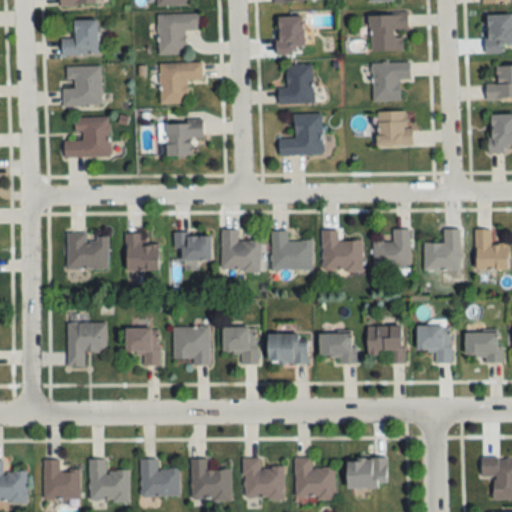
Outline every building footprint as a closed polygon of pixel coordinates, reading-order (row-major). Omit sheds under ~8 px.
[(157,15),(158,55),(184,54),(184,31),(200,31),(199,14),(157,15)] [(402,51),(401,31),(408,31),(407,14),(369,16),(370,52),(402,51)] [(511,52),(511,16),(486,16),(486,52),(511,52)] [(304,48),(304,17),(277,18),(277,55),(297,55),(297,48),(304,48)] [(99,21),(73,21),(73,39),(61,39),(61,55),(99,55),(99,21)] [(160,104),(187,104),(187,80),(202,80),(202,63),(159,64),(160,104)] [(400,80),(410,79),(410,63),(372,63),(372,101),(400,101),(400,80)] [(286,88),(278,88),(278,104),(313,103),(313,65),(286,65),(286,88)] [(101,106),(101,66),(65,67),(65,83),(71,83),(71,89),(62,89),(63,106),(101,106)] [(511,66),(496,66),(496,84),(486,84),(486,100),(511,100),(511,66)] [(377,112),(377,147),(412,147),(412,127),(407,127),(407,112),(377,112)] [(321,114),(294,114),(294,139),(278,139),(278,156),(322,155),(321,114)] [(511,115),(489,115),(489,152),(511,152),(511,115)] [(64,158),(109,157),(108,117),(73,118),(73,139),(63,139),(64,158)] [(193,138),(203,139),(203,121),(166,121),(165,157),(193,157),(193,138)] [(410,229),(393,229),(393,242),(373,242),(373,268),(410,268),(410,229)] [(423,271),(461,271),(461,229),(444,229),(444,243),(423,243),(423,271)] [(237,230),(221,230),(221,272),(260,272),(260,242),(237,241),(237,230)] [(508,244),(491,244),(491,230),(475,230),(475,271),(508,271),(508,244)] [(322,272),(362,272),(362,242),(338,242),(338,231),(322,231),(322,272)] [(66,270),(107,270),(107,235),(90,235),(90,232),(66,232),(66,270)] [(312,271),(312,241),(288,241),(288,232),(271,232),(271,271),(312,271)] [(125,271),(159,271),(159,244),(142,244),(142,234),(125,234),(125,271)] [(212,235),(175,235),(175,250),(182,250),(182,262),(212,262),(212,235)] [(106,321),(68,321),(68,365),(85,365),(85,351),(106,351),(106,321)] [(405,325),(367,325),(367,353),(389,353),(390,363),(405,363),(405,325)] [(450,363),(450,325),(417,325),(417,350),(434,350),(434,363),(450,363)] [(173,326),(173,359),(191,359),(191,364),(209,364),(209,326),(173,326)] [(223,326),(223,351),(240,351),(240,364),(257,364),(256,326),(223,326)] [(159,327),(126,327),(126,353),(143,353),(143,365),(159,365),(159,327)] [(338,363),(355,363),(355,332),(319,332),(319,356),(338,356),(338,363)] [(466,332),(466,354),(475,354),(475,362),(502,362),(502,332),(466,332)] [(308,363),(308,340),(299,340),(299,333),(269,333),(269,363),(308,363)] [(283,498),(283,467),(260,467),(260,457),(244,457),(244,498),(283,498)] [(311,457),(295,457),(294,498),(334,499),(335,468),(311,467),(311,457)] [(511,500),(511,457),(481,457),(481,478),(493,478),(493,500),(511,500)] [(231,469),(208,469),(208,458),(191,458),(191,500),(231,500),(231,469)] [(387,458),(348,458),(348,487),(387,487),(387,458)] [(0,502),(26,502),(26,471),(3,471),(3,460),(0,459),(0,502)] [(43,499),(80,499),(80,470),(60,470),(60,459),(43,459),(43,499)] [(129,470),(106,470),(106,459),(89,459),(88,501),(129,502),(129,470)] [(179,496),(179,469),(158,469),(158,459),(140,459),(140,496),(179,496)]
